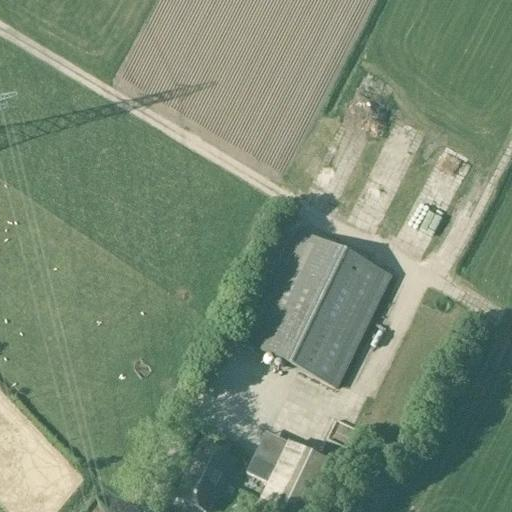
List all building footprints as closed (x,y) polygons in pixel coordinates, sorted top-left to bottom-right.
[(454,94),(466,93),(466,113),(489,113),(505,74),(494,70),(463,70),(463,84),(447,84),(446,65),(430,59),(387,59),(387,74),(405,74),(454,94)] [(397,244),(430,262),(444,237),(411,219),(397,244)] [(297,238),(244,349),(335,392),(388,282),(297,238)] [(474,305),(484,314),(480,318),(492,329),(506,313),(485,294),(474,305)] [(257,430),(250,458),(270,463),(277,435),(257,430)] [(270,477),(254,511),(319,511),(338,473),(285,447),(270,477)] [(175,502),(195,511),(206,511),(230,462),(200,448),(175,502)] [(252,463),(246,476),(266,486),(272,472),(252,463)]
